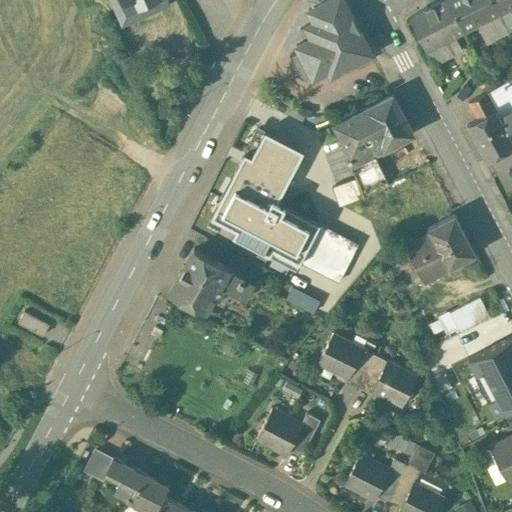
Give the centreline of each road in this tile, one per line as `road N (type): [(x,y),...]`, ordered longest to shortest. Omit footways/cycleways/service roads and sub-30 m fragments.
road 1 (tertiary): [(275,0),(75,382)]
road 2 (tertiary): [(376,12),(511,268)]
road 3 (residential): [(308,511),(75,382)]
road 4 (tertiary): [(75,382),(4,511)]
